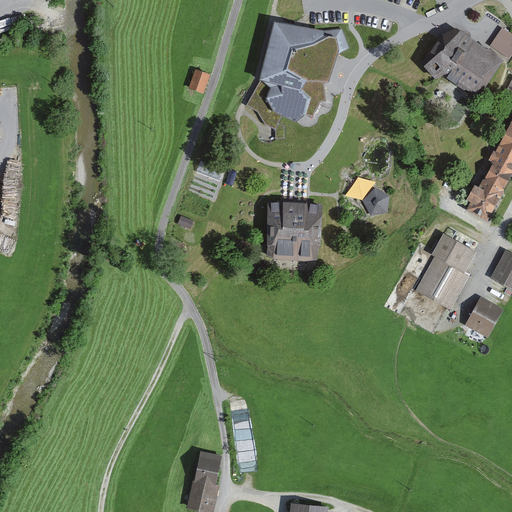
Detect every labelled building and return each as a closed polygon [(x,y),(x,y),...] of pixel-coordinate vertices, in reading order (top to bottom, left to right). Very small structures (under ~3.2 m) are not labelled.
[(329,38),(278,28),(260,82),(242,110),(258,118),(263,128),(275,130),(284,123),(299,124),(314,123),(327,110),(332,86),(341,54),(340,42),(333,42),(329,38)] [(506,57),(460,28),(441,39),(427,64),(440,79),(448,74),(483,96),(506,57)] [(211,76),(196,71),(190,89),(205,94),(211,76)] [(511,184),(511,126),(470,209),(493,221),(511,184)] [(202,157),(196,174),(221,184),(227,166),(202,157)] [(376,190),(363,202),(370,216),(387,214),(390,198),(376,190)] [(320,204),(271,204),(271,260),(320,260),(320,204)] [(479,253),(447,235),(436,256),(439,257),(420,291),(452,310),(472,275),(468,272),(479,253)] [(511,253),(509,252),(494,281),(511,289),(511,253)] [(506,311),(484,299),(469,327),(491,339),(506,311)] [(250,407),(234,409),(242,467),(258,465),(250,407)] [(220,457),(202,453),(195,480),(189,507),(212,511),(217,489),(215,488),(215,485),(214,484),(220,457)] [(326,511),(327,507),(292,503),(291,511),(326,511)]
